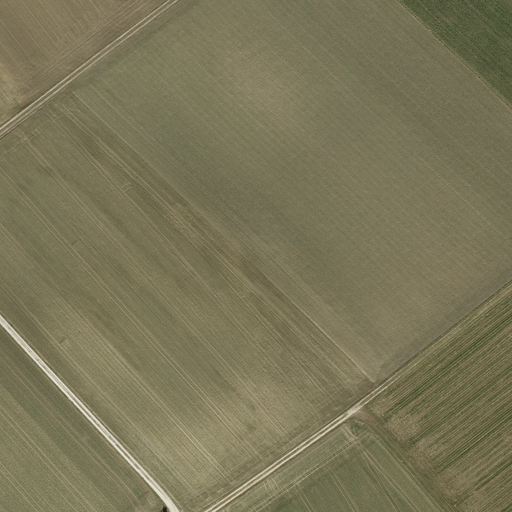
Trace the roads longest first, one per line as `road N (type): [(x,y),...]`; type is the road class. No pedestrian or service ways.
road 1 (track): [(211,511),(511,286)]
road 2 (track): [(0,317),(178,511)]
road 3 (track): [(175,0),(0,134)]
